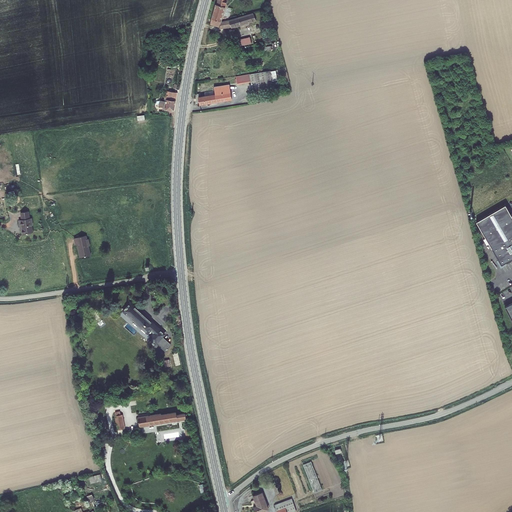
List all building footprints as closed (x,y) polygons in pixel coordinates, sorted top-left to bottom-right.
[(211,16),(220,18),(224,4),(215,2),(211,16)] [(230,31),(238,29),(236,23),(255,18),(252,12),(228,19),(229,25),(228,25),(230,31)] [(211,16),(208,27),(219,29),(220,24),(219,24),(220,18),(211,16)] [(236,23),(238,29),(257,22),(255,18),(236,23)] [(242,38),(244,45),(252,43),(251,36),(242,38)] [(259,72),(240,76),(239,79),(237,79),(238,81),(248,80),(250,88),(261,87),(259,72)] [(198,102),(229,98),(227,83),(212,85),(213,93),(197,95),(198,102)] [(174,110),(177,93),(166,90),(164,101),(160,100),(159,106),(162,107),(165,107),(164,110),(172,111),(174,110)] [(511,218),(504,205),(475,222),(501,265),(511,258),(511,218)] [(22,219),(19,220),(20,230),(22,229),(22,234),(33,232),(32,225),(33,225),(32,218),(30,218),(29,211),(21,212),(22,219)] [(87,239),(86,236),(74,238),(76,245),(78,244),(80,258),(91,256),(89,246),(90,246),(89,239),(87,239)] [(128,301),(121,308),(125,311),(123,313),(128,317),(130,316),(147,330),(150,326),(154,330),(149,336),(155,340),(163,331),(128,301)] [(140,413),(141,422),(186,416),(185,411),(176,412),(162,414),(162,412),(161,410),(140,413)] [(124,424),(122,411),(115,412),(117,425),(124,424)] [(305,464),(315,492),(323,490),(313,461),(305,464)] [(82,484),(84,488),(88,492),(100,488),(98,483),(95,483),(94,481),(82,484)] [(268,505),(262,489),(253,492),(257,503),(254,504),(256,510),(268,505)] [(272,501),(275,507),(286,501),(289,506),(294,504),(288,493),(272,501)] [(286,501),(275,507),(277,511),(278,511),(289,506),(286,501)]
